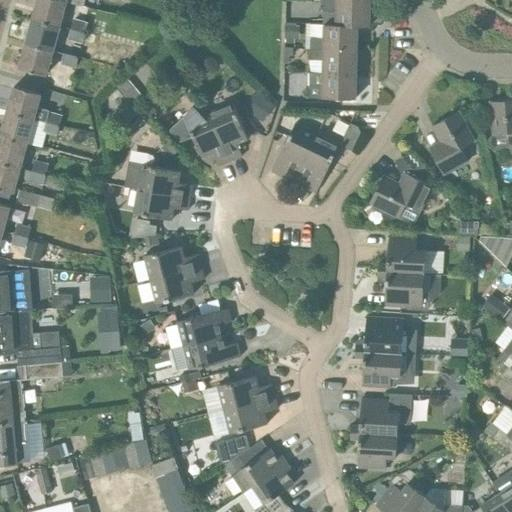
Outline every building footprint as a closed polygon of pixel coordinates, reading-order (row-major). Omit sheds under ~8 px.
[(83,7),(83,6),(60,0),(38,0),(34,19),(60,26),(66,3),(83,7)] [(370,26),(371,2),(324,1),(324,13),(325,13),(325,25),(370,26)] [(384,23),(385,3),(376,3),(376,23),(384,23)] [(53,51),(60,26),(34,19),(27,43),(53,51)] [(72,30),(86,34),(89,26),(90,24),(75,20),(72,30)] [(370,27),(370,26),(325,25),(325,38),(312,37),(312,39),(311,39),(310,49),(357,50),(358,26),(370,27)] [(300,39),(300,27),(285,26),(285,43),(295,43),(295,39),(300,39)] [(83,46),(84,42),(86,34),(72,30),(68,41),(83,46)] [(86,34),(84,42),(93,45),(96,37),(86,34)] [(78,57),(53,51),(27,43),(20,68),(46,76),(50,63),(75,69),(78,57)] [(357,74),(357,50),(310,49),(310,60),(324,61),(324,73),(357,74)] [(356,99),(357,74),(324,73),(323,86),(309,86),(309,98),(356,99)] [(117,86),(125,95),(135,86),(127,77),(117,86)] [(53,112),(38,107),(41,94),(15,87),(8,112),(34,119),(46,123),(60,126),(63,116),(52,113),(53,112)] [(274,105),(255,91),(243,107),(262,121),(274,105)] [(511,99),(491,102),(494,135),(489,140),(489,147),(494,150),(508,149),(509,161),(511,160),(511,99)] [(147,121),(156,111),(147,102),(137,112),(147,121)] [(210,112),(231,161),(243,156),(238,144),(249,139),(233,103),(210,112)] [(231,161),(210,112),(202,116),(194,107),(169,130),(181,142),(194,136),(203,158),(214,153),(220,166),(231,161)] [(28,143),(32,129),(34,119),(8,112),(1,136),(28,143)] [(444,175),(469,161),(461,148),(475,141),(459,112),(433,126),(443,146),(432,152),(444,175)] [(44,132),(46,133),(57,136),(60,126),(46,123),(44,132)] [(301,170),(318,134),(296,124),(272,172),(285,178),(291,165),(301,170)] [(318,134),(301,170),(310,175),(304,187),(317,193),(340,145),(318,134)] [(0,140),(0,161),(20,167),(24,157),(28,143),(1,136),(0,140)] [(168,154),(174,147),(168,142),(162,148),(168,154)] [(61,179),(57,178),(47,175),(32,171),(20,167),(0,161),(0,188),(14,193),(18,179),(44,187),(44,185),(64,190),(66,181),(61,179)] [(50,165),(36,161),(32,171),(47,175),(50,165)] [(125,187),(138,189),(191,198),(193,185),(179,183),(181,171),(142,165),(129,162),(125,187)] [(420,211),(432,186),(410,174),(404,186),(384,176),(370,203),(379,207),(384,223),(400,218),(407,204),(420,211)] [(189,211),(191,198),(138,189),(134,213),(173,220),(175,208),(189,211)] [(53,212),(56,199),(20,190),(17,203),(53,212)] [(0,231),(3,232),(6,221),(10,206),(0,203),(0,231)] [(151,221),(142,220),(139,237),(156,234),(157,226),(150,225),(151,221)] [(477,235),(478,221),(458,220),(457,234),(477,235)] [(28,239),(31,228),(17,224),(14,235),(28,239)] [(47,256),(50,245),(28,239),(14,235),(3,232),(0,231),(0,257),(10,261),(9,265),(44,270),(44,269),(46,260),(47,256)] [(145,237),(147,246),(159,244),(157,235),(145,237)] [(465,252),(468,252),(472,252),(473,236),(458,236),(457,251),(465,252)] [(378,271),(425,273),(426,251),(417,250),(418,238),(390,237),(388,264),(379,264),(378,271)] [(151,280),(202,267),(199,254),(186,258),(183,246),(144,256),(151,280)] [(202,267),(151,280),(157,304),(195,294),(192,282),(205,279),(202,267)] [(0,312),(8,312),(15,310),(11,270),(0,270),(0,312)] [(424,303),(425,273),(378,271),(378,278),(387,278),(386,306),(414,308),(428,308),(432,304),(432,303),(424,303)] [(445,299),(446,272),(431,272),(430,299),(445,299)] [(91,302),(98,302),(111,301),(110,277),(96,277),(90,278),(91,302)] [(493,315),(502,302),(491,295),(482,307),(493,315)] [(184,346),(222,336),(220,325),(233,322),(229,309),(178,322),(184,346)] [(19,366),(62,362),(70,361),(69,345),(61,346),(20,350),(16,310),(15,310),(8,312),(0,312),(0,354),(18,353),(19,366)] [(120,350),(118,312),(100,312),(101,351),(120,350)] [(356,351),(403,354),(404,331),(404,319),(395,318),(367,317),(365,344),(356,344),(356,351)] [(155,328),(151,320),(141,326),(146,334),(155,328)] [(484,341),(480,328),(472,331),(476,343),(484,341)] [(222,336),(184,346),(190,369),(242,356),(238,343),(225,346),(222,336)] [(468,355),(468,338),(452,338),(452,355),(468,355)] [(511,340),(498,359),(508,367),(511,369),(511,340)] [(401,376),(403,354),(356,351),(355,358),(365,358),(363,386),(391,388),(392,376),(401,376)] [(486,355),(475,353),(472,364),(483,366),(486,355)] [(0,423),(14,422),(26,421),(22,380),(64,376),(62,362),(19,366),(20,380),(0,381),(0,423)] [(511,385),(511,369),(508,367),(501,377),(511,385)] [(190,380),(189,374),(179,376),(180,382),(190,380)] [(224,409),(276,396),(273,384),(259,387),(256,376),(218,386),(224,409)] [(199,390),(196,380),(182,383),(185,394),(199,390)] [(453,397),(467,397),(467,385),(461,385),(458,383),(449,392),(453,397)] [(351,432),(398,435),(399,422),(411,423),(411,417),(413,418),(414,400),(412,400),(413,394),(391,393),(391,400),(362,398),(361,425),(352,425),(351,432)] [(276,396),(224,409),(230,433),(268,423),(265,412),(279,408),(276,396)] [(511,410),(506,406),(493,423),(500,428),(493,438),(511,452),(511,410)] [(14,422),(0,423),(0,465),(18,464),(18,462),(29,461),(26,421),(14,422)] [(132,425),(134,442),(144,441),(142,424),(132,425)] [(397,457),(398,435),(351,432),(351,439),(360,440),(359,467),(387,469),(388,457),(397,457)] [(476,443),(475,433),(466,433),(467,444),(476,443)] [(225,464),(249,448),(246,435),(215,443),(222,465),(225,464)] [(135,443),(141,465),(152,462),(147,440),(135,443)] [(243,493),(254,486),(288,463),(283,456),(278,459),(271,449),(269,450),(262,440),(249,448),(225,464),(243,493)] [(130,468),(141,465),(135,443),(124,446),(130,468)] [(63,458),(59,444),(46,449),(50,462),(63,458)] [(119,471),(130,468),(124,446),(113,449),(119,471)] [(107,474),(119,471),(113,449),(102,452),(107,474)] [(96,477),(107,474),(102,452),(91,455),(96,477)] [(85,481),(96,477),(91,455),(79,459),(85,481)] [(156,477),(178,469),(174,458),(152,466),(156,477)] [(256,511),(275,511),(285,503),(279,494),(295,484),(288,474),(293,471),(288,463),(254,486),(265,503),(255,510),(256,511)] [(40,482),(49,479),(46,467),(37,469),(40,482)] [(160,487),(182,480),(178,469),(156,477),(160,487)] [(414,511),(427,496),(415,487),(421,479),(409,469),(395,476),(391,482),(393,483),(376,506),(384,511),(414,511)] [(500,493),(511,511),(511,474),(511,472),(493,483),(500,493)] [(49,479),(40,482),(44,494),(52,492),(49,479)] [(164,498),(186,491),(182,480),(160,487),(164,498)] [(16,494),(13,483),(0,486),(0,489),(2,498),(16,494)] [(168,509),(189,501),(186,491),(164,498),(168,509)] [(483,506),(474,511),(473,511),(469,505),(463,505),(462,511),(511,511),(500,493),(482,505),(483,506)] [(427,496),(414,511),(462,511),(463,505),(448,505),(445,509),(427,496)] [(193,511),(189,501),(168,509),(169,511),(193,511)] [(91,511),(89,503),(73,507),(74,511),(91,511)] [(293,511),(294,510),(285,503),(275,511),(293,511)]
